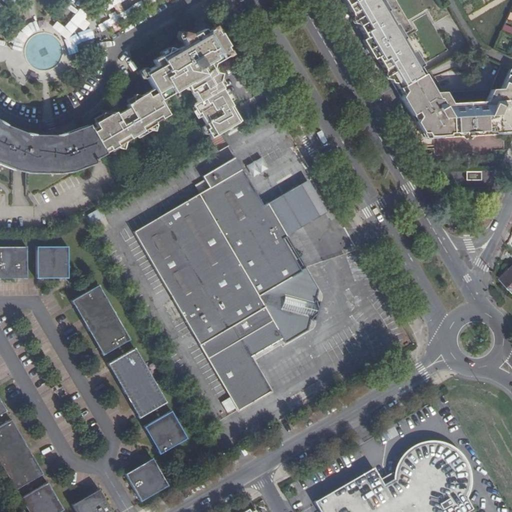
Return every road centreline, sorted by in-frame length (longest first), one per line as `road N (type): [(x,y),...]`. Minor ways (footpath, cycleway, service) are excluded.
road 1 (secondary): [(254,0),(370,210),(446,327)]
road 2 (residential): [(181,511),(448,355)]
road 3 (unknown): [(491,511),(478,453),(454,426),(437,422),(293,511)]
road 4 (secondary): [(438,240),(298,0)]
road 5 (residential): [(0,107),(33,121),(78,113),(110,81),(120,43),(192,0)]
